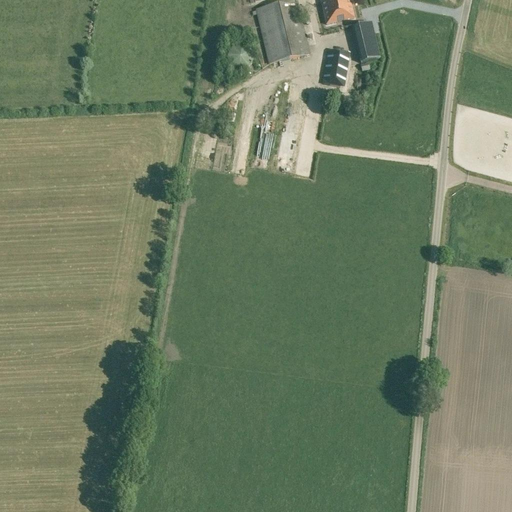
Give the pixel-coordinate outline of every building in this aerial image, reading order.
[(312,0),(315,9),(322,8),(326,25),(354,18),(349,0),(312,0)] [(269,66),(311,56),(297,1),(256,11),(269,66)] [(360,65),(381,60),(372,24),(352,29),(360,65)] [(251,61),(251,60),(250,56),(249,54),(248,53),(246,51),(244,50),(240,49),(238,49),(235,50),(234,51),(232,52),(230,54),(229,56),(228,60),(229,64),(230,66),(231,68),(233,70),(235,71),(239,72),(242,71),(244,71),(247,69),(250,65),(251,61)] [(345,90),(345,89),(350,55),(328,51),(322,86),(345,90)] [(362,73),(370,71),(368,64),(360,66),(362,73)] [(295,171),(311,174),(318,135),(304,132),(301,152),(294,151),(299,125),(288,123),(280,168),(295,171)]
